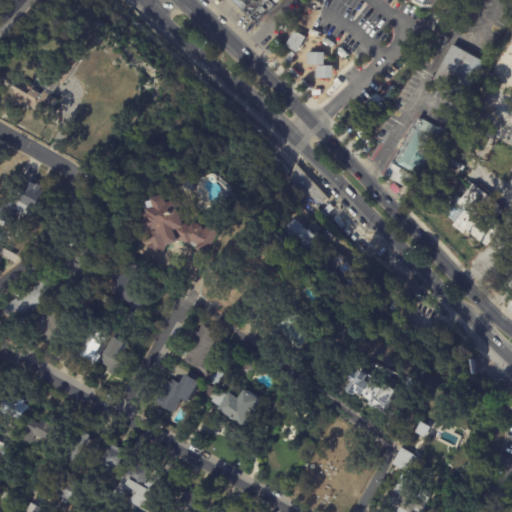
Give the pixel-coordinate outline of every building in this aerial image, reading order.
[(281,0),(256,25),(248,16),(247,17),(230,0),(220,0),(220,1),(219,0),(281,0)] [(299,53),(307,37),(294,31),(286,46),(299,53)] [(485,62),(463,102),(432,84),(453,45),(485,62)] [(81,58),(69,77),(58,69),(70,51),(81,58)] [(326,53),(307,53),(307,65),(316,65),(316,78),(334,78),(334,66),(325,66),(326,53)] [(33,89),(41,94),(43,91),(55,100),(50,108),(39,101),(36,104),(26,98),(20,106),(13,101),(17,95),(14,93),(20,83),(31,90),(32,89),(33,89)] [(110,114),(104,112),(105,107),(118,111),(113,125),(107,122),(110,114)] [(447,132),(441,142),(440,141),(419,179),(423,181),(416,193),(386,176),(418,119),(422,121),(423,120),(438,129),(439,127),(447,132)] [(301,170),(330,201),(311,220),(297,207),(299,204),(283,188),(296,166),(301,170)] [(432,172),(437,175),(435,180),(437,181),(434,187),(432,186),(429,192),(423,189),(432,172)] [(177,186),(186,181),(191,193),(182,197),(177,186)] [(31,183),(35,185),(36,183),(41,186),(39,190),(43,192),(28,218),(14,211),(4,228),(0,225),(0,209),(5,201),(12,205),(24,184),(27,186),(29,182),(31,183)] [(486,247),(466,231),(464,234),(454,226),(456,223),(444,214),(457,196),(462,200),(473,185),(478,189),(481,186),(495,197),(492,201),(500,207),(499,209),(504,212),(496,222),(502,226),(486,247)] [(168,196),(170,201),(178,199),(181,208),(186,221),(194,225),(196,221),(199,221),(205,224),(211,223),(217,222),(221,224),(221,227),(223,228),(211,252),(206,252),(202,251),(198,247),(201,242),(194,239),(191,244),(180,237),(181,241),(169,243),(164,251),(142,239),(147,229),(144,218),(146,218),(144,211),(149,209),(148,207),(151,207),(149,200),(155,199),(154,197),(167,193),(168,196)] [(324,245),(317,254),(309,248),(307,250),(292,238),(290,240),(281,233),(292,220),(306,232),(307,230),(324,245)] [(56,263),(80,231),(101,247),(77,279),(56,263)] [(255,255),(264,272),(254,277),(249,268),(235,275),(218,242),(220,241),(219,239),(233,232),(243,250),(250,246),(255,255)] [(139,309),(108,293),(113,283),(109,282),(112,277),(110,276),(117,262),(142,275),(135,288),(152,298),(145,312),(139,309)] [(279,271),(273,280),(267,277),(273,267),(279,271)] [(2,310),(13,300),(16,303),(45,277),(55,288),(14,327),(12,325),(9,327),(3,321),(8,316),(2,310)] [(382,295),(389,302),(379,312),(373,306),(371,309),(364,302),(368,298),(364,294),(373,286),(382,295)] [(249,299),(241,312),(226,302),(235,287),(250,296),(249,299)] [(109,301),(106,306),(99,301),(102,296),(109,301)] [(387,310),(392,303),(397,307),(396,308),(398,309),(396,311),(395,310),(392,314),(387,310)] [(42,338),(33,334),(46,306),(65,315),(51,345),(43,341),(44,339),(42,338)] [(118,307),(125,312),(121,318),(114,314),(118,307)] [(297,350),(277,327),(291,315),(311,338),(297,350)] [(186,359),(187,356),(186,356),(195,341),(191,338),(196,329),(199,330),(203,323),(220,333),(204,359),(214,365),(210,370),(201,365),(199,367),(186,359)] [(99,342),(92,355),(98,358),(92,367),(66,352),(72,341),(79,345),(86,333),(100,341),(99,342)] [(110,367),(103,364),(116,338),(126,343),(121,353),(130,358),(126,365),(124,363),(117,376),(110,372),(111,368),(110,367)] [(251,374),(248,378),(240,372),(247,363),(255,369),(251,374)] [(315,364),(321,366),(316,381),(309,378),(315,364)] [(389,383),(399,390),(385,412),(371,403),(373,399),(364,393),(364,395),(359,391),(357,394),(348,388),(354,380),(352,378),(357,371),(359,372),(362,369),(367,372),(368,370),(377,376),(374,380),(384,387),(387,382),(389,383)] [(217,371),(224,375),(217,387),(208,381),(215,370),(217,371)] [(189,374),(201,380),(190,400),(183,397),(175,411),(160,402),(168,389),(163,386),(167,378),(173,381),(175,378),(183,382),(188,373),(189,374)] [(511,408),(509,406),(511,404),(498,394),(503,388),(504,388),(511,379),(511,408)] [(222,395),(216,404),(201,393),(206,384),(218,392),(219,391),(223,393),(222,395)] [(260,404),(246,424),(221,407),(232,391),(242,397),(248,388),(263,399),(260,404)] [(19,400),(23,402),(22,404),(29,408),(21,422),(0,411),(0,406),(5,396),(16,401),(17,399),(19,400)] [(49,429),(54,431),(49,443),(34,437),(31,444),(21,440),(29,421),(38,424),(40,420),(49,424),(47,428),(49,429)] [(427,426),(431,429),(426,438),(416,433),(421,423),(427,426)] [(83,449),(81,453),(88,456),(81,470),(65,462),(80,432),(90,437),(83,449)] [(117,449),(125,453),(119,464),(122,466),(119,471),(116,469),(113,475),(97,466),(110,444),(117,449)] [(414,455),(421,459),(413,476),(393,465),(401,449),(414,455)] [(148,477),(142,488),(149,492),(139,509),(129,503),(133,496),(128,493),(121,506),(110,500),(123,476),(124,476),(134,459),(153,470),(148,477)] [(54,493),(63,477),(79,487),(70,503),(54,493)] [(396,511),(390,509),(391,508),(384,505),(390,490),(394,492),(400,480),(433,495),(425,511),(396,511)] [(10,495),(6,502),(1,499),(4,492),(10,495)] [(200,499),(201,497),(206,499),(205,501),(206,502),(200,511),(182,511),(181,511),(180,508),(179,507),(183,499),(182,498),(184,494),(186,495),(187,492),(200,499)]
